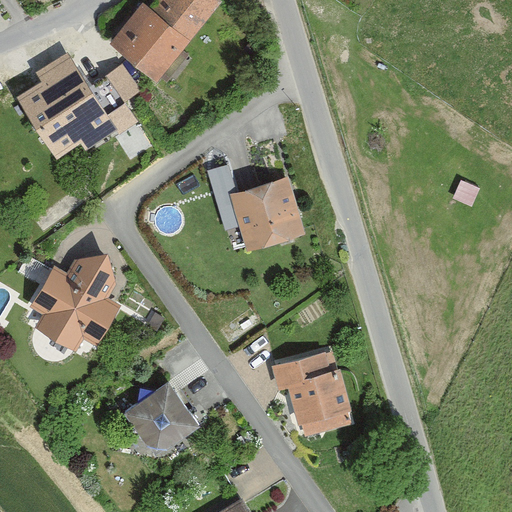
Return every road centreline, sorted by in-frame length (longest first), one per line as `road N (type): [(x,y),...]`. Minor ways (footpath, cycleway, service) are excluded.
road 1 (residential): [(309,69),(138,188),(132,233),(326,511)]
road 2 (unclassified): [(434,496),(309,69)]
